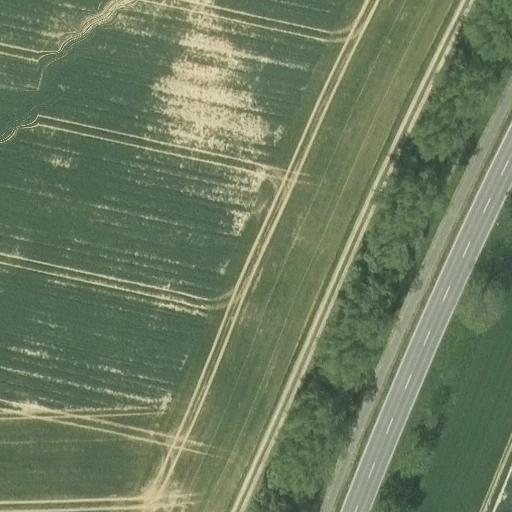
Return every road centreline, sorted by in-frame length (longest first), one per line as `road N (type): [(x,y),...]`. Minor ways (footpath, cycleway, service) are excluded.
road 1 (track): [(236,511),(466,0)]
road 2 (track): [(511,42),(420,231),(304,511)]
road 3 (secondary): [(356,511),(511,155)]
